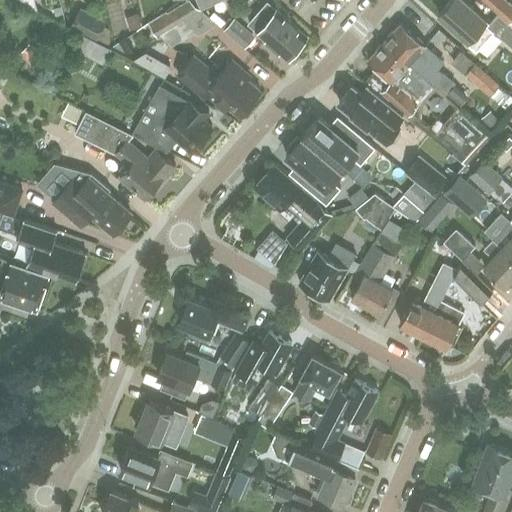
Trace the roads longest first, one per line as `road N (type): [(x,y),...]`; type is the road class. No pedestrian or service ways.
road 1 (residential): [(443,390),(175,226)]
road 2 (residential): [(175,226),(387,0)]
road 3 (residential): [(52,498),(60,475),(89,443),(118,368),(124,318),(175,226)]
road 4 (residential): [(385,511),(443,390)]
